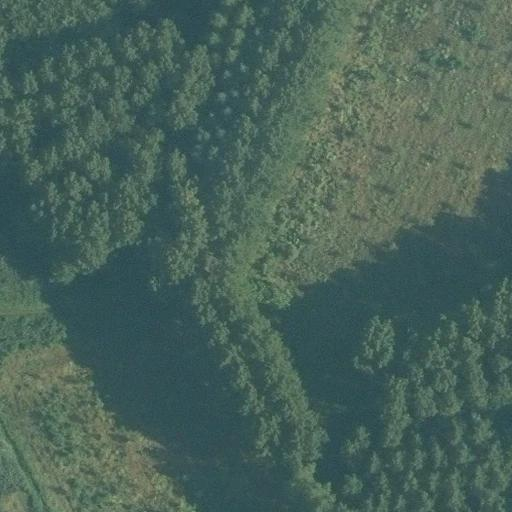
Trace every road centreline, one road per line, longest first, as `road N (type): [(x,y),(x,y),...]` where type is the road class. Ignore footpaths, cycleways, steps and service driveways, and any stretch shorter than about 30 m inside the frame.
road 1 (track): [(338,511),(225,349),(210,275),(327,0)]
road 2 (track): [(210,275),(176,198),(216,0)]
road 3 (track): [(214,296),(0,314)]
